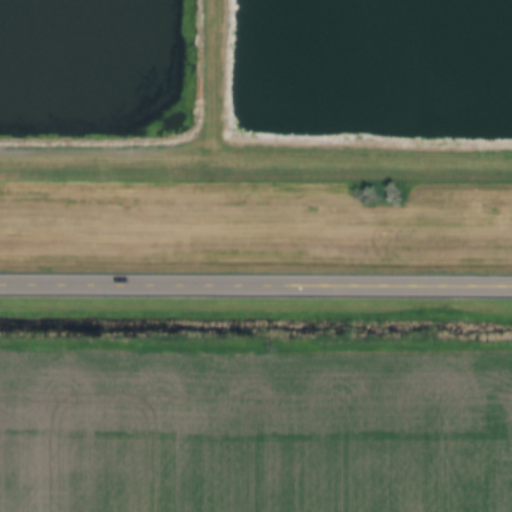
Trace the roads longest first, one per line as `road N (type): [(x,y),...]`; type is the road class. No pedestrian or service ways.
road 1 (track): [(511,157),(0,155)]
road 2 (primary): [(0,286),(511,286)]
road 3 (track): [(218,0),(220,157)]
